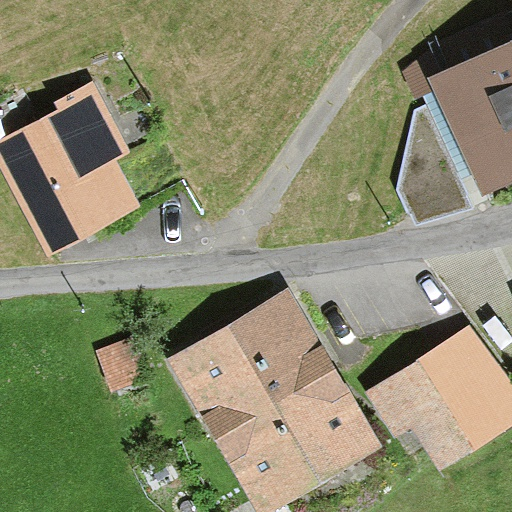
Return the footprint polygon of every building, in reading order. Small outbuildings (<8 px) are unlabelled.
[(420,103),(455,172),(474,163),(482,178),(511,163),(511,20),(435,59),(429,47),(400,62),(420,103)] [(129,149),(93,80),(53,101),(59,113),(0,144),(0,168),(45,253),(138,204),(114,157),(129,149)] [(464,191),(455,172),(420,103),(412,107),(395,183),(402,198),(412,217),(470,203),(464,191)] [(379,436),(284,279),(163,352),(259,509),(379,436)] [(511,415),(511,394),(465,321),(362,387),(390,431),(409,418),(438,463),(511,415)] [(110,385),(145,372),(129,332),(94,346),(110,385)]
